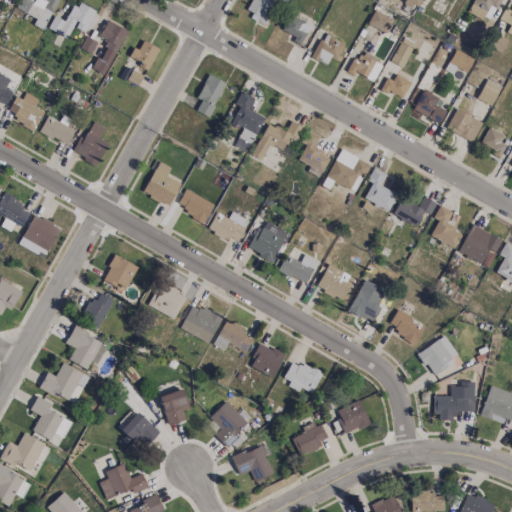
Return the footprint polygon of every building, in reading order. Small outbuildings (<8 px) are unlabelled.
[(56,0),(32,0),(31,3),(25,0),(18,0),(15,8),(36,18),(33,24),(43,29),(56,0)] [(272,3),(267,0),(250,0),(244,13),(262,23),(272,3)] [(416,8),(420,0),(403,0),(403,1),(416,8)] [(497,0),(472,0),(467,12),(488,21),(497,0)] [(83,32),(94,10),(75,1),(64,22),(52,16),(47,28),(67,38),(72,26),(83,32)] [(511,6),(510,10),(504,7),(498,19),(511,26),(511,6)] [(366,24),(385,33),(392,19),(373,10),(366,24)] [(299,46),(309,24),(289,15),(281,30),(294,37),(291,42),(299,46)] [(98,36),(108,41),(100,58),(96,56),(90,69),(104,75),(125,30),(106,21),(98,36)] [(500,53),(507,40),(493,32),(486,45),(500,53)] [(310,57),(328,67),(342,43),(323,33),(310,57)] [(390,62),(402,67),(413,41),(400,36),(390,62)] [(96,42),(87,37),(85,39),(84,38),(78,48),(89,54),(96,42)] [(156,48),(135,39),(127,59),(148,68),(156,48)] [(0,105),(4,108),(13,89),(15,90),(29,61),(5,49),(0,59),(0,105)] [(452,74),(456,67),(466,72),(473,59),(454,49),(443,69),(452,74)] [(373,81),(381,61),(361,53),(359,59),(351,56),(346,71),(373,81)] [(224,83),(207,74),(195,98),(200,100),(195,111),(207,117),(224,83)] [(391,80),(385,77),(379,88),(400,98),(409,81),(394,74),(391,80)] [(490,106),(501,87),(485,79),(475,98),(490,106)] [(433,105),(437,96),(420,90),(412,111),(439,122),(444,109),(433,105)] [(247,109),(252,97),(239,91),(233,103),(237,106),(229,124),(240,129),(233,146),(246,152),(263,117),(247,109)] [(21,99),(14,96),(4,115),(33,129),(42,111),(33,106),(37,99),(24,93),(21,99)] [(444,128),(471,142),(481,122),(455,108),(444,128)] [(66,145),(72,131),(65,127),(68,121),(61,117),(59,122),(45,115),(38,132),(66,145)] [(70,153),(96,165),(106,142),(98,139),(103,126),(91,121),(84,138),(78,135),(70,153)] [(266,122),(250,156),(260,160),(267,144),(282,151),(288,137),(295,141),(302,127),(289,121),(284,131),(266,122)] [(503,135),(487,127),(479,143),(492,150),(490,154),(498,158),(505,144),(500,142),(503,135)] [(294,158),(308,166),(305,171),(318,177),(328,157),(312,148),(318,136),(308,131),(294,158)] [(357,191),(368,162),(336,150),(325,179),(357,191)] [(178,182),(165,176),(169,167),(156,161),(141,193),(168,206),(178,182)] [(362,197),(384,211),(397,190),(384,183),(387,179),(381,176),(374,188),(370,185),(362,197)] [(204,222),(212,203),(183,190),(174,208),(204,222)] [(20,227),(30,208),(1,193),(0,195),(0,215),(4,218),(0,225),(8,230),(12,222),(20,227)] [(421,211),(429,214),(434,202),(421,197),(417,206),(398,198),(391,216),(415,225),(421,211)] [(452,248),(460,232),(444,224),(451,212),(438,205),(431,218),(436,220),(428,235),(452,248)] [(230,212),(227,218),(214,212),(206,230),(236,243),(246,219),(230,212)] [(21,238),(26,241),(47,251),(58,226),(32,214),(21,238)] [(245,247),(269,262),(286,233),(265,221),(259,230),(256,228),(245,247)] [(457,253),(481,263),(487,249),(494,252),(500,238),(469,225),(457,253)] [(511,260),(510,260),(511,256),(511,246),(503,242),(497,254),(502,257),(494,272),(511,281),(511,260)] [(136,266),(113,254),(101,278),(124,290),(136,266)] [(316,260),(303,254),(299,262),(284,254),(276,270),(304,284),(316,260)] [(314,286),(340,300),(353,277),(327,263),(314,286)] [(0,312),(3,307),(8,309),(19,291),(0,280),(0,312)] [(172,319),(185,296),(158,282),(146,304),(172,319)] [(381,297),(357,287),(347,310),(371,321),(381,297)] [(78,319),(96,329),(111,299),(99,292),(94,302),(88,299),(78,319)] [(178,328),(206,343),(220,317),(191,302),(178,328)] [(388,323),(396,328),(393,333),(412,345),(423,325),(396,309),(388,323)] [(227,343),(244,352),(250,339),(241,334),(244,329),(224,319),(211,345),(223,350),(227,343)] [(95,364),(106,345),(72,326),(63,342),(73,348),(66,359),(84,370),(90,361),(95,364)] [(430,374),(457,358),(443,335),(416,352),(430,374)] [(281,353),(257,343),(247,367),(272,377),(281,353)] [(45,371),(37,386),(65,401),(73,386),(80,390),(87,376),(61,362),(54,376),(45,371)] [(320,373),(300,362),(298,366),(289,362),(280,380),(299,390),(300,388),(310,393),(320,373)] [(472,381),(458,381),(458,386),(448,385),(448,395),(432,395),(431,416),(455,417),(455,411),(472,411),(472,381)] [(511,414),(511,393),(489,385),(478,412),(509,424),(511,414)] [(184,419),(181,410),(187,408),(181,388),(157,396),(166,425),(184,419)] [(30,431),(49,440),(61,415),(47,409),(50,403),(35,396),(28,410),(38,415),(30,431)] [(218,429),(213,434),(223,446),(246,424),(225,401),(207,416),(218,429)] [(334,409),(342,433),(367,425),(359,401),(334,409)] [(157,431),(135,411),(119,429),(141,449),(157,431)] [(70,422),(62,417),(53,432),(61,437),(70,422)] [(303,432),(291,437),(298,455),(319,448),(317,441),(325,438),(319,421),(301,428),(303,432)] [(42,442),(21,433),(16,445),(5,441),(0,453),(0,459),(30,472),(42,442)] [(271,473),(259,445),(229,457),(236,475),(248,470),(253,481),(271,473)] [(102,471),(105,478),(97,482),(104,499),(129,489),(131,493),(146,487),(140,473),(128,478),(122,463),(102,471)] [(21,498),(29,482),(0,466),(0,502),(7,506),(13,494),(21,498)] [(80,511),(61,491),(44,507),(48,511),(80,511)] [(409,492),(410,511),(442,511),(442,496),(431,496),(430,491),(409,492)] [(488,511),(492,503),(465,493),(457,511),(488,511)] [(399,511),(391,494),(369,505),(372,511),(399,511)] [(158,511),(161,511),(156,496),(125,507),(127,511),(158,511)]
